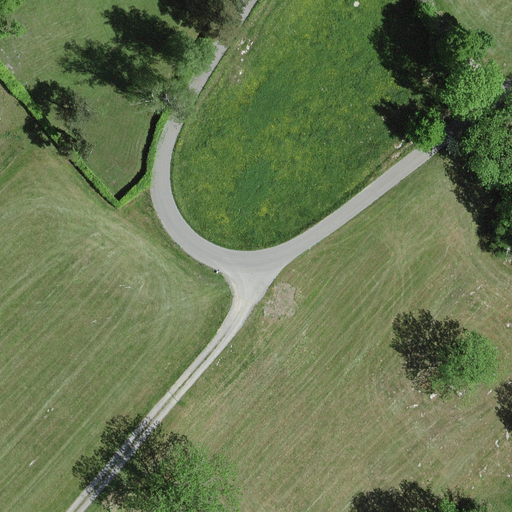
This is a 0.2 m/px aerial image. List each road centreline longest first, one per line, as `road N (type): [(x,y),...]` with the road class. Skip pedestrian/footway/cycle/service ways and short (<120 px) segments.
road 1 (residential): [(249,0),(188,98),(164,159),(162,189),(176,228),(235,264),(281,254),(511,88)]
road 2 (track): [(256,265),(245,313),(75,511)]
